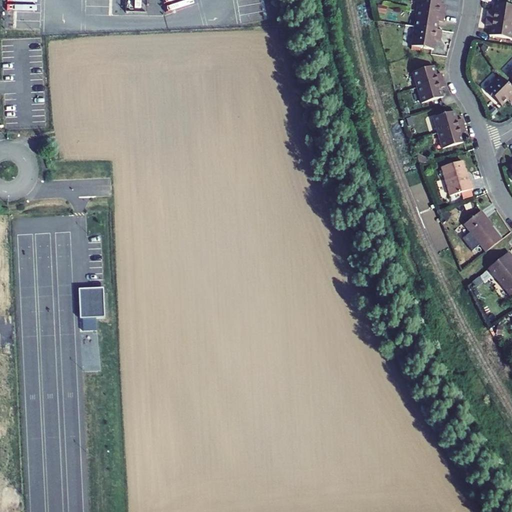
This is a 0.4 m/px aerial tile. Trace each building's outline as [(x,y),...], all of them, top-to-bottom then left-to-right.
[(441,0),(418,0),(417,11),(444,16),(445,9),(440,8),(441,4),(441,0)] [(511,6),(494,4),(493,13),(487,12),(486,19),(511,22),(511,6)] [(444,16),(417,11),(415,27),(437,30),(438,22),(443,22),(444,16)] [(511,32),(511,22),(486,19),(485,26),(491,26),(489,36),(511,39),(511,32)] [(437,30),(415,27),(411,46),(433,50),(435,41),(435,37),(441,38),(442,31),(437,30)] [(412,73),(417,88),(443,80),(441,74),(436,75),(434,66),(412,73)] [(511,89),(499,77),(485,91),(501,106),(508,100),(510,97),(511,99),(511,89)] [(445,87),(443,80),(417,88),(422,104),(443,98),(440,89),(445,87)] [(457,121),(455,112),(433,118),(438,134),(464,126),(462,119),(457,121)] [(464,126),(438,134),(442,149),(464,143),(461,134),(466,133),(464,126)] [(441,167),(450,196),(473,190),(470,182),(468,182),(462,161),(441,167)] [(464,225),(486,252),(502,240),(485,219),(486,218),(481,211),(464,225)] [(511,257),(508,253),(488,269),(511,298),(511,297),(511,257)] [(102,288),(78,290),(80,319),(104,318),(102,288)]
